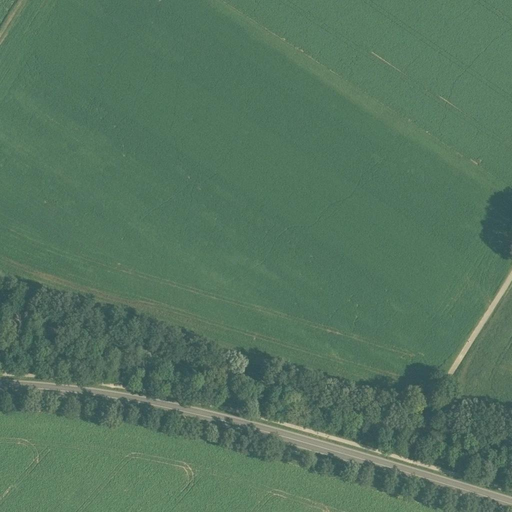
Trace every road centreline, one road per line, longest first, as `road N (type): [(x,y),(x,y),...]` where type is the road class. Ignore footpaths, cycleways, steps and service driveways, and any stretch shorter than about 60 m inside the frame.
road 1 (unclassified): [(511,440),(381,425),(242,375),(73,334),(0,306)]
road 2 (secondary): [(511,509),(165,408),(0,386)]
road 3 (track): [(511,278),(418,432)]
